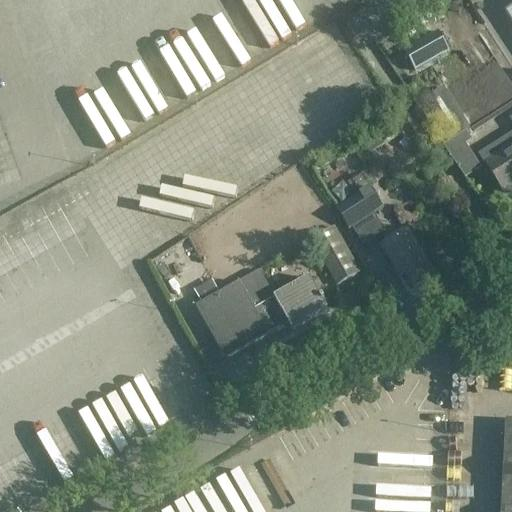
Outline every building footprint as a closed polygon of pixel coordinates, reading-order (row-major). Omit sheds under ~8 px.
[(444,36),(442,31),(403,53),(414,72),(453,51),(451,48),(466,39),(460,27),(444,36)] [(506,198),(511,193),(511,134),(479,156),(506,198)] [(383,209),(370,189),(375,186),(367,173),(349,184),(357,197),(336,210),(349,231),(383,209)] [(434,276),(404,229),(381,245),(401,278),(405,275),(414,289),(434,276)] [(340,292),(364,278),(338,233),(314,247),(340,292)] [(260,271),(218,295),(214,286),(195,297),(199,306),(195,308),(225,361),(289,325),(293,331),(328,311),(323,303),(325,302),(322,298),(320,299),(309,280),(276,299),(260,271)] [(511,511),(511,423),(505,423),(500,511),(511,511)]
